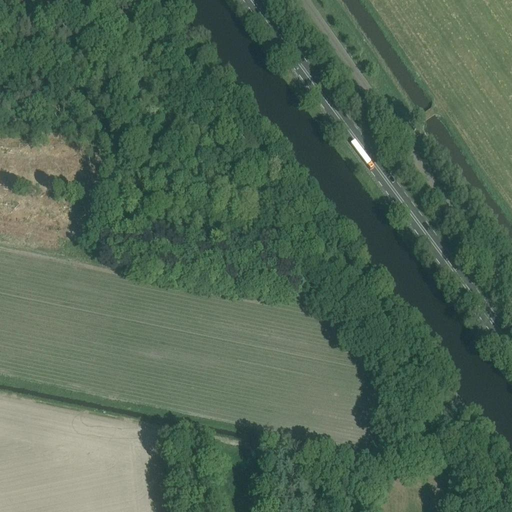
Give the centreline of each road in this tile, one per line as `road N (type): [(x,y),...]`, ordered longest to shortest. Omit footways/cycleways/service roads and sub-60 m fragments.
road 1 (track): [(135,0),(511,503)]
road 2 (primary): [(511,349),(251,0)]
road 3 (unclassified): [(511,298),(304,0)]
